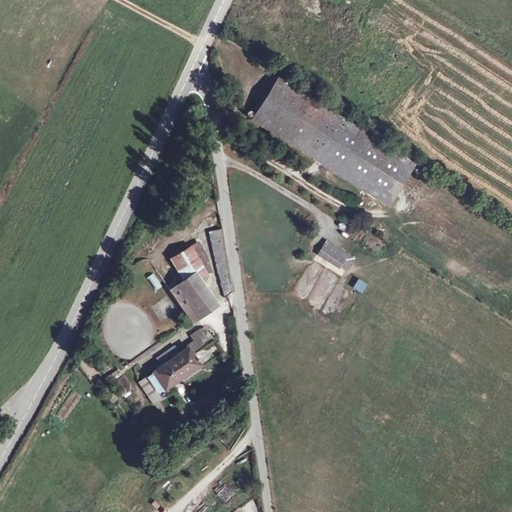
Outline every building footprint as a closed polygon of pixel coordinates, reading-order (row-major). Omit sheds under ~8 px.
[(250,119),(335,173),(362,130),(277,77),(250,119)] [(335,173),(388,206),(415,164),(362,130),(335,173)] [(222,228),(209,231),(222,296),(229,292),(222,228)] [(326,240),(319,251),(346,269),(354,258),(326,240)] [(197,242),(190,247),(203,267),(208,275),(211,272),(212,269),(206,254),(197,242)] [(170,259),(183,281),(195,273),(203,267),(190,247),(170,259)] [(153,273),(146,278),(155,291),(162,287),(153,273)] [(183,281),(170,291),(192,322),(217,304),(202,284),(195,273),(183,281)] [(351,289),(362,294),(367,284),(357,279),(351,289)] [(198,330),(195,332),(205,346),(213,340),(205,329),(198,330)] [(205,346),(192,355),(199,365),(201,367),(221,352),(213,340),(205,346)] [(174,345),(155,358),(161,367),(181,354),(174,345)] [(161,367),(147,377),(163,399),(203,371),(201,367),(199,365),(192,355),(188,349),(181,354),(161,367)] [(163,399),(147,377),(139,383),(154,406),(163,399)]
